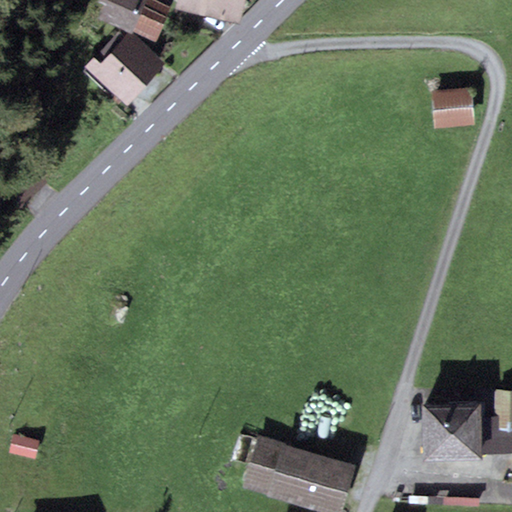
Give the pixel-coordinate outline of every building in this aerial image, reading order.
[(107,0),(101,15),(153,35),(166,0),(107,0)] [(182,0),(181,5),(231,17),(235,0),(182,0)] [(84,70),(118,101),(159,57),(138,38),(136,40),(124,29),(95,58),(84,70)] [(435,96),(437,125),(469,123),(467,94),(435,96)] [(0,186),(20,205),(44,180),(24,161),(0,186)] [(511,391),(498,391),(498,421),(511,421),(511,391)] [(425,403),(425,454),(479,453),(478,401),(425,403)] [(239,433),(231,460),(252,466),(248,482),(336,509),(349,466),(239,433)] [(11,450),(34,455),(37,441),(14,435),(11,450)]
